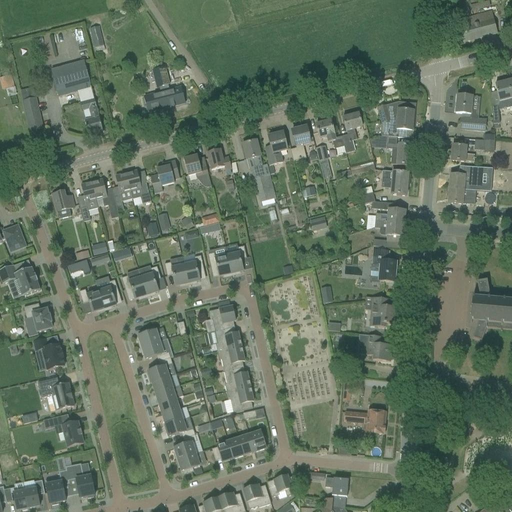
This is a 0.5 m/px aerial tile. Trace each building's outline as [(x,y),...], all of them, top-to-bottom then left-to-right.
[(497,35),(491,13),(465,20),(466,27),(456,29),(460,45),(497,35)] [(90,30),(94,49),(96,49),(104,47),(99,28),(90,30)] [(51,71),(59,99),(92,89),(85,62),(51,71)] [(170,86),(165,69),(153,72),(157,89),(159,88),(161,94),(145,98),(145,100),(144,100),(145,106),(147,106),(149,114),(185,104),(181,89),(169,92),(168,86),(170,86)] [(511,99),(508,82),(497,85),(495,86),(499,103),(505,101),(507,109),(511,108),(511,99)] [(471,120),(473,98),(457,97),(456,115),(462,115),(461,119),(471,120)] [(22,103),(29,133),(44,129),(37,99),(22,103)] [(85,122),(89,136),(103,132),(94,101),(80,104),(83,113),(89,111),(91,120),(85,122)] [(381,137),(387,138),(406,139),(407,132),(412,132),(414,113),(414,112),(414,106),(415,106),(415,105),(399,104),(399,105),(394,106),(394,105),(378,109),(382,125),(381,137)] [(358,144),(357,141),(354,130),(362,128),(359,115),(343,119),(346,132),(347,132),(348,136),(341,138),(344,148),(346,155),(355,152),(354,148),(356,147),(355,145),(358,144)] [(486,121),(471,120),(461,119),(460,131),(485,133),(486,121)] [(341,138),(335,140),(334,136),(331,122),(316,126),(320,140),(327,138),(328,143),(333,142),(335,150),(344,148),(341,138)] [(310,144),(307,128),(292,132),(296,150),(290,151),(293,163),(306,159),(303,146),(310,144)] [(287,151),(283,134),(268,138),(272,152),(266,153),(270,168),(268,168),(270,176),(275,175),(273,167),(283,164),(280,153),(287,151)] [(406,139),(387,138),(386,150),(392,151),(391,166),(409,168),(411,147),(396,146),(397,139),(406,140),(406,139)] [(495,142),(485,141),(484,154),(494,155),(495,149),(501,149),(501,143),(495,143),(495,142)] [(260,158),(256,142),(243,145),(247,161),(252,160),(255,169),(263,167),(260,158)] [(466,148),(453,147),(451,162),(465,163),(474,163),(475,156),(466,156),(466,148)] [(328,161),(325,148),(317,150),(324,181),(332,179),(327,161),(328,161)] [(232,171),(229,159),(223,160),(220,151),(207,154),(211,172),(224,169),(225,172),(232,171)] [(201,169),(197,157),(184,160),(188,178),(196,176),(197,180),(209,177),(206,167),(201,169)] [(332,164),(334,173),(343,171),(341,161),(332,164)] [(174,181),(180,180),(175,162),(167,165),(167,168),(157,171),(158,177),(150,178),(155,195),(163,193),(162,188),(175,185),(174,181)] [(141,186),(138,175),(137,172),(126,175),(133,200),(140,198),(142,206),(151,203),(146,185),(141,186)] [(409,175),(393,173),(385,172),(383,172),(381,190),(392,191),(391,196),(406,197),(409,175)] [(485,191),(498,192),(499,173),(486,172),(485,191)] [(121,198),(114,199),(118,213),(124,212),(122,203),(133,200),(126,175),(115,177),(121,198)] [(254,180),(260,204),(262,203),(263,207),(275,204),(274,200),(276,200),(270,176),(254,180)] [(450,176),(449,190),(464,191),(464,185),(472,185),(472,178),(465,178),(465,177),(450,176)] [(114,199),(108,201),(103,181),(92,183),(97,202),(102,200),(104,208),(108,207),(112,220),(119,219),(118,213),(114,199)] [(91,222),(88,212),(98,209),(97,202),(92,183),(81,186),(86,205),(86,207),(80,209),(84,224),(91,222)] [(476,192),(464,191),(449,190),(448,205),(463,206),(463,205),(475,206),(476,192)] [(64,193),(52,196),(57,214),(59,221),(72,218),(70,211),(75,209),(72,197),(66,199),(64,193)] [(372,204),(375,203),(372,194),(362,196),(365,206),(372,204)] [(387,204),(375,203),(372,204),(372,210),(371,211),(386,212),(387,204)] [(405,213),(388,211),(388,212),(387,216),(376,215),(375,228),(376,228),(376,223),(379,223),(404,225),(405,213)] [(208,218),(211,225),(218,223),(216,216),(208,218)] [(184,229),(185,229),(192,224),(193,224),(189,218),(181,223),(184,229)] [(324,218),(310,222),(312,233),(327,229),(324,218)] [(387,237),(386,242),(386,243),(400,244),(401,238),(403,238),(404,225),(379,223),(376,223),(376,228),(375,228),(375,229),(380,230),(380,235),(381,236),(387,237)] [(150,238),(157,236),(158,236),(155,224),(146,226),(149,238),(150,238)] [(0,236),(0,243),(2,243),(1,242),(6,241),(11,254),(26,248),(18,227),(3,233),(4,235),(0,236)] [(208,235),(206,228),(200,230),(201,236),(208,235)] [(91,248),(94,257),(101,256),(98,246),(91,248)] [(239,254),(227,257),(232,277),(240,275),(240,274),(244,273),(241,262),(247,260),(245,248),(238,249),(239,254)] [(88,252),(82,254),(83,261),(90,259),(88,252)] [(373,265),(373,267),(372,267),(370,279),(372,279),(371,283),(379,284),(379,283),(395,284),(397,264),(388,263),(389,253),(374,252),(373,265)] [(224,279),(232,277),(227,257),(216,260),(214,255),(208,256),(211,268),(217,267),(219,279),(223,278),(224,279)] [(98,259),(100,266),(110,263),(108,256),(98,259)] [(184,267),(188,287),(197,285),(196,284),(200,283),(198,271),(204,270),(201,258),(195,259),(196,264),(184,267)] [(84,275),(90,273),(86,262),(68,268),(71,275),(83,271),(84,275)] [(180,289),(188,287),(184,267),(172,269),(171,264),(165,265),(167,278),(173,277),(176,288),(180,287),(180,289)] [(13,267),(0,272),(0,277),(3,286),(16,281),(22,298),(40,292),(37,283),(38,282),(35,276),(32,269),(16,275),(13,267)] [(153,275),(141,279),(147,299),(155,296),(155,295),(159,294),(155,282),(161,280),(157,268),(151,270),(153,275)] [(139,301),(147,299),(141,279),(129,283),(128,278),(122,280),(126,292),(131,290),(135,301),(139,300),(139,301)] [(511,296),(505,296),(505,295),(504,295),(503,296),(489,295),(487,281),(477,283),(479,295),(479,299),(474,298),(474,297),(473,297),(470,324),(472,324),(477,324),(476,328),(472,339),(482,343),(486,330),(501,331),(500,332),(502,332),(502,331),(511,331),(511,296)] [(99,292),(105,312),(113,310),(113,308),(116,307),(113,296),(119,294),(115,282),(109,284),(110,289),(99,292)] [(97,315),(105,312),(99,292),(87,296),(86,291),(79,293),(83,305),(89,303),(93,315),(97,314),(97,315)] [(333,304),(332,296),(322,297),(323,305),(333,304)] [(390,301),(372,299),(366,299),(365,311),(371,312),(370,328),(385,329),(385,325),(394,326),(395,309),(390,309),(390,301)] [(52,324),(50,316),(49,316),(47,311),(41,312),(39,305),(24,309),(27,321),(33,319),(37,334),(52,330),(51,324),(52,324)] [(215,333),(235,329),(233,323),(236,323),(232,308),(218,311),(208,313),(210,322),(212,321),(215,333)] [(329,323),(328,331),(340,333),(341,325),(329,323)] [(185,335),(182,324),(176,325),(179,337),(185,335)] [(218,354),(242,349),(238,334),(236,335),(235,329),(215,333),(218,345),(216,346),(218,354)] [(138,343),(140,350),(159,344),(155,331),(148,333),(147,331),(140,333),(141,337),(138,338),(139,343),(138,343)] [(373,362),(390,363),(392,347),(379,346),(380,338),(368,337),(367,349),(358,348),(357,356),(373,357),(373,362)] [(63,361),(64,360),(62,352),(61,353),(59,346),(48,349),(46,341),(33,344),(37,361),(44,359),(47,372),(65,367),(63,361)] [(163,355),(159,344),(140,350),(142,357),(144,357),(145,361),(157,358),(158,363),(169,360),(167,354),(163,355)] [(9,348),(12,357),(18,355),(16,346),(9,348)] [(221,361),(224,374),(244,369),(242,363),(245,363),(242,349),(218,354),(219,362),(221,361)] [(343,360),(344,353),(335,352),(335,359),(343,360)] [(151,385),(152,385),(169,380),(176,377),(172,365),(171,366),(169,360),(158,363),(160,369),(147,373),(151,385)] [(225,386),(227,394),(251,389),(247,374),(245,375),(244,369),(224,374),(227,386),(225,386)] [(200,372),(201,378),(209,377),(207,370),(200,372)] [(72,400),(73,400),(71,393),(69,385),(59,387),(57,379),(38,384),(42,400),(53,397),(57,412),(74,408),(72,400)] [(152,385),(155,395),(172,390),(169,380),(152,385)] [(201,392),(199,385),(193,387),(195,394),(201,392)] [(352,387),(344,386),(342,403),(350,403),(352,387)] [(159,406),(175,401),(175,400),(183,398),(180,387),(172,390),(155,395),(159,406)] [(254,403),(251,389),(227,394),(228,402),(231,401),(233,414),(239,413),(253,410),(251,404),(254,403)] [(196,401),(203,399),(201,393),(194,395),(196,401)] [(175,400),(175,401),(159,406),(162,416),(179,411),(175,400)] [(162,416),(165,427),(182,421),(179,411),(162,416)] [(257,419),(255,412),(243,415),(244,421),(257,419)] [(385,426),(386,414),(368,413),(368,415),(345,413),(344,423),(362,425),(362,426),(366,426),(365,433),(366,433),(366,434),(384,436),(385,426)] [(26,417),(21,418),(23,426),(28,425),(38,422),(36,415),(26,417)] [(231,418),(225,420),(229,431),(235,429),(231,418)] [(56,419),(43,422),(46,432),(58,428),(56,419)] [(186,433),(182,421),(165,427),(164,427),(168,439),(181,435),(183,440),(194,437),(192,431),(186,433)] [(78,423),(62,427),(68,449),(83,445),(81,437),(82,436),(81,431),(80,431),(78,423)] [(199,435),(211,431),(209,425),(197,429),(199,435)] [(260,432),(250,435),(255,454),(266,450),(260,432)] [(244,457),(255,454),(250,435),(239,439),(244,457)] [(195,442),(194,437),(183,440),(185,446),(174,450),(175,455),(174,455),(176,462),(196,456),(192,443),(195,442)] [(233,461),(244,457),(239,439),(228,442),(233,461)] [(233,461),(228,442),(217,446),(218,449),(221,461),(223,464),(233,461)] [(218,449),(212,450),(216,463),(221,461),(218,449)] [(352,451),(339,450),(338,457),(351,458),(352,451)] [(186,476),(193,474),(194,474),(193,470),(200,468),(196,456),(176,462),(178,469),(180,469),(181,474),(185,473),(186,476)] [(81,466),(66,469),(69,486),(70,485),(69,482),(76,481),(80,500),(88,498),(88,499),(93,498),(93,497),(95,497),(92,484),(94,484),(93,478),(91,479),(91,477),(84,479),(81,466)] [(201,468),(194,471),(196,477),(203,474),(201,468)] [(63,487),(69,486),(66,469),(66,472),(59,474),(60,480),(45,483),(50,506),(52,505),(52,507),(59,505),(58,504),(66,503),(63,487)] [(324,482),(325,476),(312,474),(311,481),(324,482)] [(274,482),(267,484),(272,499),(278,497),(277,495),(285,492),(287,498),(298,495),(298,477),(288,480),(287,477),(274,481),(274,482)] [(333,489),(332,496),(332,501),(331,508),(345,510),(346,499),(347,499),(348,482),(326,480),(326,483),(325,489),(333,489)] [(36,490),(25,492),(28,510),(40,508),(38,497),(45,495),(42,482),(35,484),(36,490)] [(258,486),(243,491),(249,511),(258,509),(258,510),(271,506),(265,487),(259,489),(258,486)] [(10,490),(4,491),(7,504),(13,503),(10,490)] [(497,508),(494,505),(499,511),(511,511),(511,491),(499,501),(501,504),(497,508)] [(27,510),(28,510),(25,492),(13,495),(16,511),(18,511),(22,511),(25,511),(28,511),(27,510)] [(218,499),(221,511),(244,511),(240,495),(234,497),(233,495),(218,499)] [(221,511),(218,499),(203,504),(204,507),(198,509),(198,511),(221,511)] [(331,508),(332,501),(323,500),(322,509),(320,511),(345,511),(344,511),(345,510),(331,508)]
